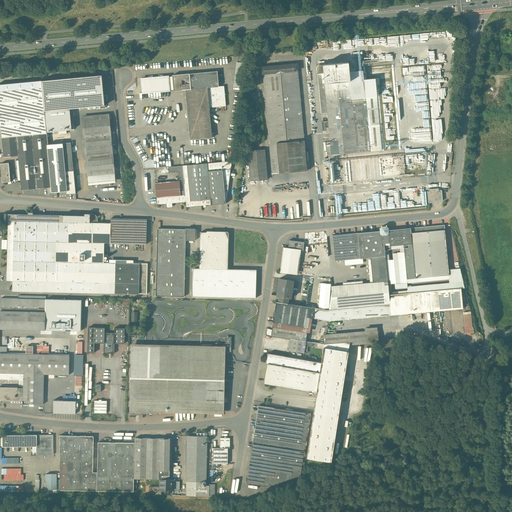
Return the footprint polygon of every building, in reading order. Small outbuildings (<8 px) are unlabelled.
[(443,37),(446,37),(446,29),(430,29),(430,37),(435,37),(435,35),(443,35),(443,37)] [(353,60),(316,66),(323,113),(328,113),(329,120),(322,121),(324,132),(330,134),(333,151),(328,152),(329,156),(364,150),(369,137),(359,133),(364,133),(363,129),(360,129),(363,130),(359,131),(358,124),(365,123),(367,117),(369,126),(368,126),(372,127),(373,124),(383,123),(375,78),(367,79),(365,69),(355,71),(353,60)] [(243,63),(237,62),(234,87),(240,88),(243,63)] [(297,64),(262,67),(272,174),(307,171),(297,64)] [(190,74),(189,74),(191,89),(186,90),(185,90),(190,140),(212,138),(209,108),(226,106),(224,86),(219,86),(217,71),(190,74)] [(190,74),(172,75),(172,76),(173,81),(174,90),(174,91),(177,91),(185,90),(186,90),(191,89),(189,74),(190,74)] [(169,76),(169,75),(140,78),(142,94),(170,91),(170,90),(170,89),(149,91),(148,80),(169,78),(169,76)] [(169,78),(148,80),(149,91),(170,89),(170,90),(174,90),(173,81),(172,76),(169,76),(169,78)] [(107,81),(90,83),(91,98),(108,97),(107,81)] [(90,83),(70,85),(71,100),(91,98),(90,83)] [(42,87),(0,91),(0,122),(1,137),(47,133),(42,87)] [(109,116),(82,119),(87,176),(115,173),(109,116)] [(49,135),(49,143),(65,142),(65,137),(55,138),(55,132),(52,132),(52,135),(49,135)] [(47,133),(1,137),(3,157),(18,156),(22,190),(51,187),(48,145),(47,133)] [(48,145),(51,187),(52,192),(67,191),(67,194),(76,193),(71,143),(48,145)] [(268,179),(266,149),(249,150),(251,180),(268,179)] [(231,161),(207,163),(208,176),(211,205),(226,203),(230,169),(231,169),(232,161),(231,161)] [(207,163),(183,166),(184,178),(208,176),(207,163)] [(9,166),(1,167),(2,182),(10,182),(9,166)] [(183,166),(168,167),(169,172),(178,172),(179,181),(184,180),(184,178),(183,166)] [(208,176),(184,178),(184,180),(186,201),(186,207),(211,205),(208,176)] [(179,181),(155,183),(157,204),(186,201),(184,180),(179,181)] [(438,188),(429,189),(429,191),(427,192),(428,203),(434,202),(443,201),(442,190),(439,190),(438,188)] [(63,215),(33,214),(33,213),(28,213),(28,214),(8,214),(8,221),(63,222),(63,215)] [(85,216),(63,215),(63,222),(90,223),(90,214),(85,214),(85,216)] [(147,219),(111,218),(110,243),(146,244),(147,219)] [(8,221),(7,271),(13,272),(13,281),(31,282),(31,291),(115,293),(115,263),(104,263),(85,262),(86,243),(92,243),(92,233),(93,223),(90,223),(63,222),(8,221)] [(105,223),(93,223),(92,233),(104,234),(105,223)] [(387,246),(388,246),(403,245),(406,244),(412,244),(412,247),(415,273),(410,273),(410,278),(449,275),(444,225),(411,228),(388,230),(389,236),(387,236),(387,246)] [(186,229),(157,229),(156,291),(156,296),(184,297),(186,240),(195,240),(195,229),(186,229)] [(383,231),(333,235),(333,241),(383,236),(383,231)] [(229,233),(200,232),(199,268),(228,269),(229,233)] [(383,236),(333,241),(335,261),(370,257),(385,256),(385,249),(383,236)] [(304,242),(290,240),(288,248),(284,247),(280,273),(295,275),(299,250),(303,250),(304,242)] [(407,279),(410,278),(410,273),(415,273),(412,247),(406,248),(406,244),(403,245),(404,247),(407,279)] [(407,287),(407,283),(407,279),(404,247),(397,248),(397,253),(393,253),(396,288),(407,287)] [(388,281),(385,256),(370,257),(372,281),(373,282),(388,281)] [(139,263),(115,263),(115,293),(139,294),(139,263)] [(147,264),(139,263),(139,294),(147,294),(147,264)] [(199,268),(193,268),(192,297),(256,298),(256,270),(228,269),(199,268)] [(293,281),(279,279),(277,296),(279,297),(278,302),(276,302),(286,304),(288,304),(289,298),(291,298),(293,281)] [(31,282),(13,281),(12,291),(31,291),(31,282)] [(389,295),(388,281),(373,282),(372,281),(331,285),(332,291),(329,310),(390,305),(389,295)] [(461,288),(465,288),(463,282),(407,287),(408,293),(437,291),(461,288)] [(461,288),(437,291),(439,311),(463,308),(461,288)] [(390,305),(391,315),(439,311),(437,291),(408,293),(389,295),(390,305)] [(46,299),(1,298),(0,311),(45,312),(46,299)] [(286,304),(276,302),(273,322),(283,324),(286,304)] [(288,304),(286,304),(283,324),(308,328),(309,318),(312,318),(314,308),(288,304)] [(391,315),(390,305),(329,310),(330,321),(391,315)] [(45,312),(0,311),(0,321),(0,328),(45,330),(45,312)] [(473,311),(465,311),(466,333),(474,332),(473,311)] [(308,328),(283,324),(273,322),(272,325),(273,325),(271,336),(290,339),(306,341),(308,328)] [(105,328),(95,328),(94,343),(104,343),(104,333),(105,328)] [(125,328),(114,328),(114,333),(114,343),(124,344),(125,328)] [(114,333),(104,333),(104,343),(104,353),(114,353),(114,343),(114,333)] [(306,341),(290,339),(289,351),(304,353),(306,341)] [(350,342),(324,344),(323,347),(348,351),(350,342)] [(145,347),(131,346),(130,409),(223,411),(225,359),(225,349),(156,347),(146,347),(145,347)] [(348,351),(323,347),(321,363),(316,393),(306,458),(331,462),(348,351)] [(69,355),(0,352),(0,373),(24,374),(44,374),(69,375),(69,355)] [(321,363),(268,354),(267,360),(268,360),(264,383),(316,393),(321,363)] [(83,355),(75,355),(75,375),(83,375),(83,355)] [(44,374),(24,374),(24,380),(23,388),(23,401),(23,404),(43,404),(44,374)] [(23,388),(0,387),(0,397),(1,397),(0,400),(23,401),(23,388)] [(76,401),(53,400),(53,413),(75,414),(76,407),(76,401)] [(107,401),(94,401),(94,413),(106,413),(107,401)] [(310,414),(258,406),(253,443),(304,451),(310,414)] [(36,435),(1,435),(2,447),(36,446),(36,435)] [(53,435),(36,435),(36,446),(36,455),(53,455),(53,435)] [(93,436),(59,435),(60,480),(60,490),(134,491),(134,479),(135,443),(98,442),(97,472),(93,472),(93,436)] [(197,436),(187,436),(186,496),(209,496),(209,486),(206,486),(204,486),(203,486),(202,486),(202,485),(201,485),(201,484),(201,483),(201,482),(202,482),(203,481),(204,481),(205,481),(205,482),(206,482),(207,436),(197,436)] [(147,438),(135,438),(135,443),(134,479),(146,479),(147,438)] [(164,439),(147,438),(146,479),(160,479),(163,479),(164,469),(164,439)] [(230,438),(220,438),(220,448),(228,448),(230,448),(230,438)] [(253,443),(247,483),(267,486),(300,475),(304,451),(253,443)] [(220,448),(213,448),(212,463),(227,464),(228,448),(220,448)] [(169,469),(164,469),(163,479),(160,479),(160,487),(161,487),(161,489),(167,489),(167,490),(172,490),(172,479),(168,479),(168,476),(169,469)] [(57,474),(46,474),(46,490),(47,490),(57,490),(57,480),(57,474)] [(160,487),(149,486),(149,495),(161,495),(161,489),(161,487),(160,487)]
